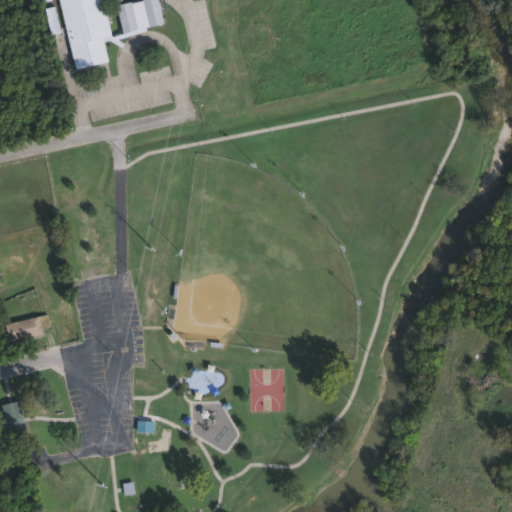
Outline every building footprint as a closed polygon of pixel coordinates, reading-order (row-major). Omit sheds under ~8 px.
[(56,0),(99,0),(107,36),(99,38),(104,61),(70,68),(56,0)] [(154,0),(159,25),(118,33),(113,4),(133,0),(154,0)] [(5,341),(1,322),(34,315),(38,333),(5,341)] [(24,435),(6,439),(0,412),(0,403),(15,400),(24,435)] [(147,417),(147,429),(134,429),(134,417),(147,417)]
